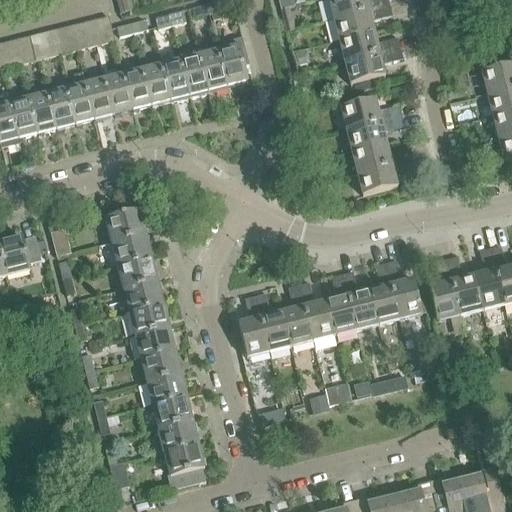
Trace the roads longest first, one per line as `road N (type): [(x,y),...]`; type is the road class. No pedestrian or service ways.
road 1 (residential): [(245,209),(211,297),(256,490)]
road 2 (residential): [(0,206),(151,169),(245,209)]
road 3 (residential): [(245,209),(325,246),(458,215)]
road 4 (residential): [(458,215),(421,0)]
road 5 (residential): [(245,209),(276,137),(256,32),(258,0)]
road 6 (residential): [(459,438),(256,490)]
